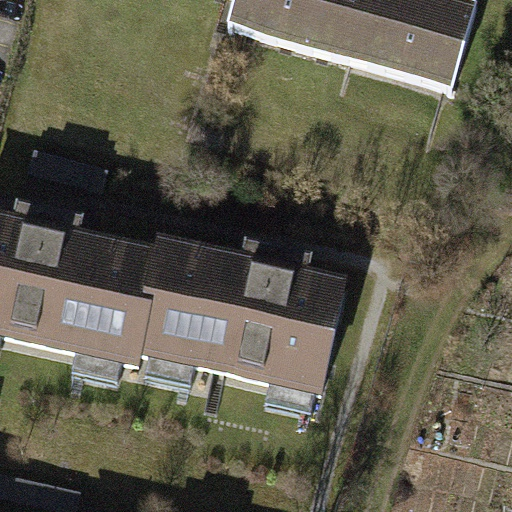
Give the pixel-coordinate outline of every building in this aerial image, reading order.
[(178,0),(236,16),(226,51),(450,114),(476,20),(404,0),(178,0)] [(110,174),(36,154),(29,178),(104,198),(110,174)] [(19,232),(0,228),(0,340),(140,371),(143,360),(140,359),(160,263),(157,262),(94,249),(92,256),(83,254),(73,252),(78,230),(23,218),(19,232)] [(230,267),(159,251),(157,262),(160,263),(140,359),(143,360),(323,399),(346,292),(305,283),(308,268),(251,255),(247,277),(238,275),(229,273),(230,267)] [(489,360),(458,354),(454,375),(485,381),(489,360)] [(79,511),(83,496),(0,477),(0,503),(39,511),(79,511)]
